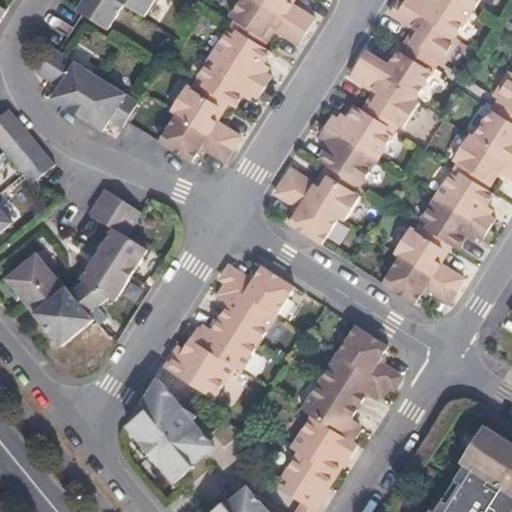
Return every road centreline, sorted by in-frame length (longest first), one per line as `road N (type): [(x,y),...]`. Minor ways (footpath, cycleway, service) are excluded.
road 1 (residential): [(223,220),(183,192),(68,144),(21,88),(13,48),(40,0)]
road 2 (residential): [(441,359),(223,220)]
road 3 (residential): [(87,430),(223,220)]
road 4 (residential): [(223,220),(354,18)]
road 5 (residential): [(350,511),(441,359)]
road 6 (residential): [(87,430),(0,327)]
road 7 (residential): [(441,359),(511,257)]
